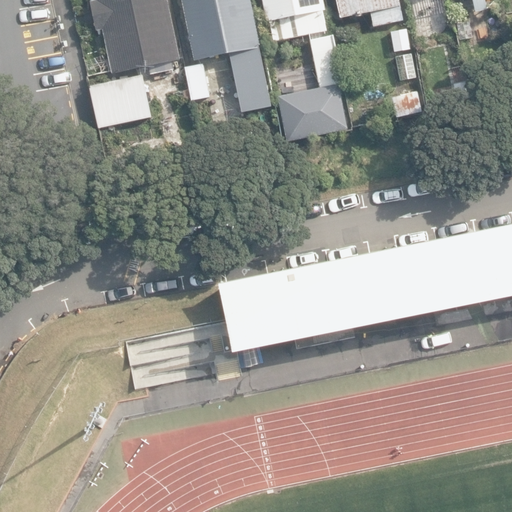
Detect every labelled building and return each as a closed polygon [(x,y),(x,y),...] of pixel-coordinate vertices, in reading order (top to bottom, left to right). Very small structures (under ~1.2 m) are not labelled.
[(103,30),(113,74),(180,60),(167,0),(96,0),(97,0),(91,2),(97,31),(103,30)] [(230,54),(242,113),(271,107),(249,0),(179,0),(192,62),(230,54)] [(263,0),(272,42),(310,34),(321,91),(329,90),(334,113),(348,111),(333,35),(327,36),(322,11),(326,10),(323,0),(263,0)] [(371,13),(374,27),(403,22),(399,0),(336,0),(341,19),(371,13)] [(472,0),(474,8),(485,6),(484,0),(472,0)] [(456,20),(459,40),(473,38),(469,17),(456,20)] [(414,51),(397,54),(401,79),(418,77),(414,51)] [(186,68),(192,101),(210,98),(203,64),(186,68)] [(91,87),(99,129),(152,118),(143,75),(91,87)] [(458,107),(473,103),(467,81),(453,84),(458,107)] [(393,99),(397,113),(421,106),(417,92),(393,99)] [(129,156),(132,169),(165,164),(163,151),(129,156)] [(511,230),(222,289),(236,357),(511,301),(511,230)]
